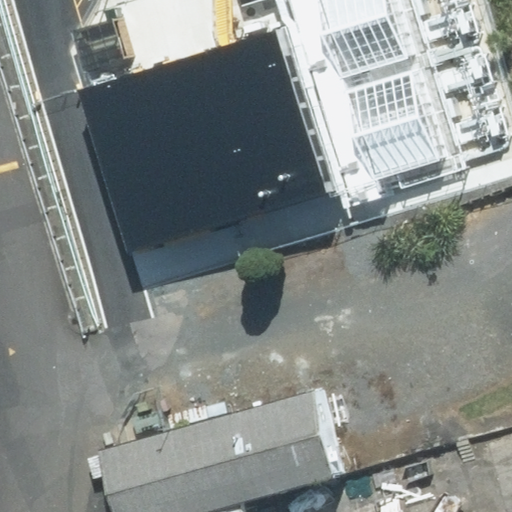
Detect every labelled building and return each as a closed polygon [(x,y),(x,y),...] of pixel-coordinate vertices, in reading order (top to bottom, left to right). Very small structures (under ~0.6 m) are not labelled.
[(262,0),(91,0),(107,49),(262,0)] [(445,64),(426,0),(360,0),(109,76),(134,158),(445,64)] [(479,181),(450,85),(137,179),(166,275),(479,181)] [(318,398),(104,457),(118,511),(210,511),(340,476),(318,398)] [(511,511),(511,421),(470,433),(492,511),(511,511)]
